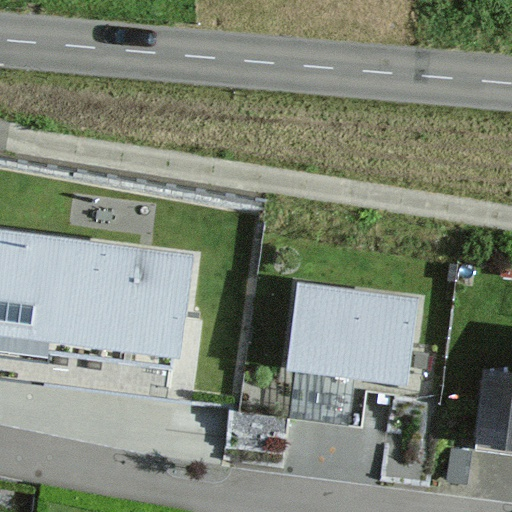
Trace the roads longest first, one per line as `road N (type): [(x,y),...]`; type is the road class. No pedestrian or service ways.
road 1 (unclassified): [(511,220),(95,169),(0,142)]
road 2 (tertiary): [(511,85),(0,40)]
road 3 (residential): [(0,454),(399,511)]
